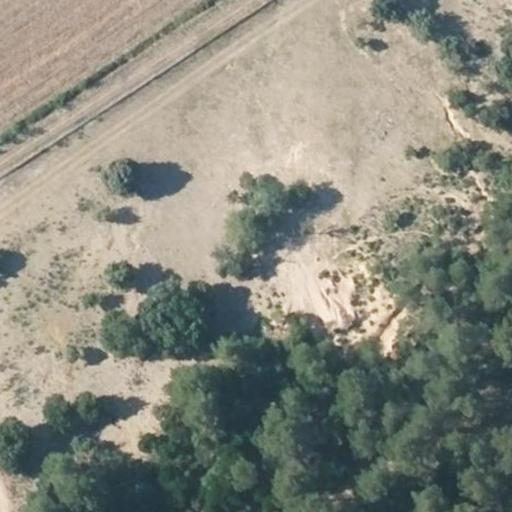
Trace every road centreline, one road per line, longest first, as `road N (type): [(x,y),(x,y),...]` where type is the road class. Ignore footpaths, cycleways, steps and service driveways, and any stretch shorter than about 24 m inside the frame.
road 1 (track): [(0,219),(312,0)]
road 2 (track): [(0,165),(252,0)]
road 3 (track): [(511,431),(383,467),(319,511)]
